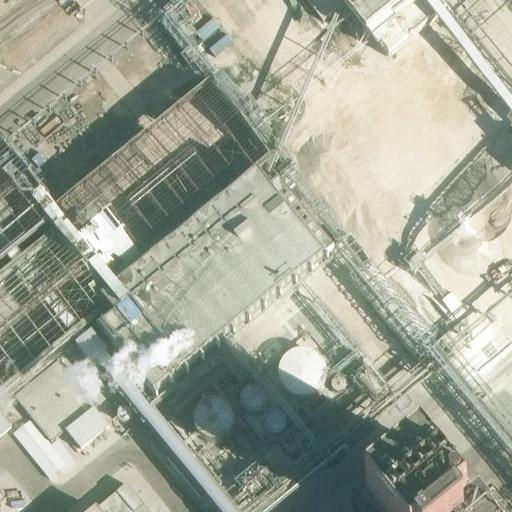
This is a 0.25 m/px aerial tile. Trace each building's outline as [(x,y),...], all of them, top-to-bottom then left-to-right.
[(302,0),(322,24),(345,6),(388,60),(445,14),(433,0),(302,0)] [(205,46),(227,29),(219,18),(196,34),(205,46)] [(258,59),(262,77),(281,73),(277,55),(258,59)] [(248,324),(263,312),(266,316),(267,315),(264,312),(278,300),(281,303),(298,290),(295,286),(309,275),(312,278),(313,277),(310,274),(325,262),(328,265),(329,264),(326,261),(334,254),(278,187),(270,193),(257,177),(272,165),(209,87),(127,154),(119,160),(53,214),(67,232),(59,238),(58,237),(56,239),(57,240),(44,251),(40,247),(39,248),(42,253),(28,264),(25,260),(23,261),(27,265),(13,277),(9,272),(8,274),(11,278),(0,287),(0,400),(5,396),(8,400),(10,399),(7,395),(21,384),(24,388),(26,386),(22,382),(36,371),(40,375),(41,374),(38,370),(52,358),(55,362),(57,361),(53,357),(67,346),(71,350),(72,348),(69,344),(83,333),(86,337),(88,336),(84,332),(90,327),(145,394),(147,392),(158,405),(158,404),(159,405),(236,341),(233,337),(247,325),(250,329),(251,328),(248,324)] [(0,273),(1,273),(0,272),(0,267),(13,257),(16,261),(18,260),(14,255),(27,245),(30,249),(32,248),(28,244),(42,233),(46,237),(47,235),(44,231),(53,223),(55,225),(57,222),(56,221),(58,220),(3,153),(2,154),(1,153),(0,153),(0,273)] [(327,385),(328,379),(328,374),(326,369),(323,364),(321,361),(316,358),(312,356),(309,355),(303,354),(299,354),(293,356),(289,358),(285,361),(282,365),(279,369),(277,374),(277,379),(277,384),(279,389),(284,397),(291,402),(295,404),(300,405),(307,404),(312,403),(320,398),(323,395),(326,390),(327,385)] [(96,407),(61,364),(17,399),(53,443),(96,407)] [(118,392),(111,382),(100,390),(94,382),(84,389),(97,407),(118,392)] [(222,395),(194,424),(221,449),(248,420),(222,395)] [(98,421),(70,442),(79,453),(106,432),(98,421)] [(510,511),(450,451),(447,454),(434,440),(363,509),(366,511),(510,511)] [(146,511),(127,488),(96,511),(146,511)]
